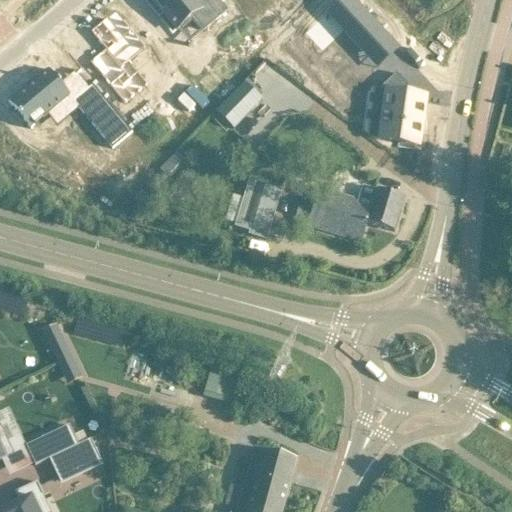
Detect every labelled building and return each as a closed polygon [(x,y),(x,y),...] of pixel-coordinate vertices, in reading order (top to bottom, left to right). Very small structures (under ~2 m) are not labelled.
[(151,0),(153,2),(148,5),(158,17),(162,14),(176,30),(192,18),(204,31),(227,12),(217,0),(151,0)] [(353,0),(342,0),(326,15),(362,53),(384,32),(353,0)] [(100,25),(90,33),(105,52),(92,63),(91,63),(90,64),(124,104),(124,105),(125,106),(126,105),(126,104),(147,87),(148,87),(149,86),(148,84),(147,85),(138,74),(138,73),(137,72),(129,63),(146,49),(116,12),(104,21),(103,20),(99,24),(100,25)] [(9,102),(8,103),(16,112),(16,113),(17,114),(18,113),(23,119),(22,120),(23,121),(31,130),(32,129),(31,128),(69,97),(69,98),(70,97),(48,70),(47,71),(47,72),(35,82),(34,82),(33,83),(34,84),(28,89),(27,88),(26,89),(10,103),(9,102)] [(396,75),(376,93),(386,103),(381,141),(398,143),(397,149),(416,151),(416,146),(419,126),(420,118),(423,98),(417,97),(396,75)] [(244,84),(216,113),(233,130),(262,101),(244,84)] [(92,85),(72,102),(112,150),(132,133),(92,85)] [(250,180),(236,227),(251,232),(250,235),(265,240),(280,192),(265,188),(266,184),(250,180)] [(292,227),(306,231),(307,227),(361,244),(367,225),(395,233),(405,199),(376,191),(372,204),(319,188),(312,211),(299,207),(292,227)] [(0,308),(21,311),(23,296),(0,293),(0,308)] [(56,322),(38,330),(63,385),(81,377),(56,322)] [(111,370),(147,381),(155,356),(119,345),(111,370)] [(69,427),(26,447),(35,467),(49,461),(79,446),(69,427)] [(0,428),(0,461),(13,456),(0,428)] [(79,446),(49,461),(59,482),(101,463),(90,441),(79,446)] [(282,511),(297,460),(254,448),(236,511),(282,511)] [(210,492),(214,476),(190,469),(186,486),(210,492)] [(44,511),(38,498),(42,496),(43,495),(37,483),(14,493),(19,503),(0,511),(44,511)]
